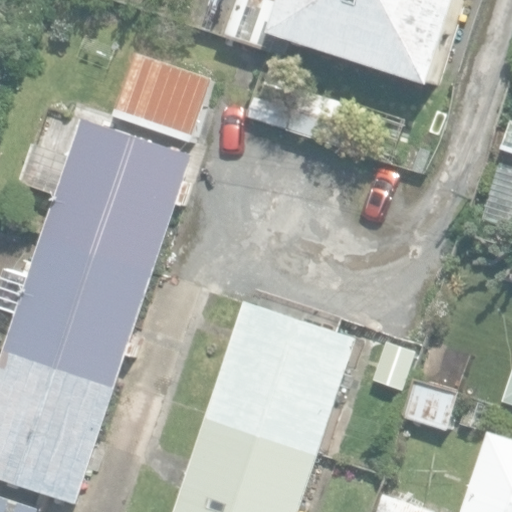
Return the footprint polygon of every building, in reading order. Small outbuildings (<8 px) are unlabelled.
[(240,0),(230,38),(275,52),(291,4),(276,0),(240,0)] [(284,36),(441,88),(470,0),(293,0),(292,5),(282,36),(284,36)] [(119,118),(198,144),(219,81),(141,54),(119,118)] [(89,120),(50,237),(161,273),(200,157),(89,120)] [(511,120),(502,147),(511,150),(511,120)] [(491,201),(511,207),(511,168),(503,166),(491,201)] [(122,388),(161,273),(50,237),(11,353),(122,388)] [(181,511),(306,511),(364,339),(251,302),(251,303),(181,511)] [(384,375),(409,384),(422,353),(395,342),(383,374),(384,375)] [(83,505),(122,388),(11,353),(0,385),(0,476),(31,487),(32,488),(83,505)] [(409,418),(454,431),(465,393),(420,380),(409,418)] [(464,423),(488,431),(496,408),(471,400),(464,423)] [(469,511),(511,511),(511,438),(495,433),(469,511)] [(44,511),(46,508),(0,493),(0,511),(44,511)] [(380,511),(439,511),(440,511),(387,493),(380,511)]
